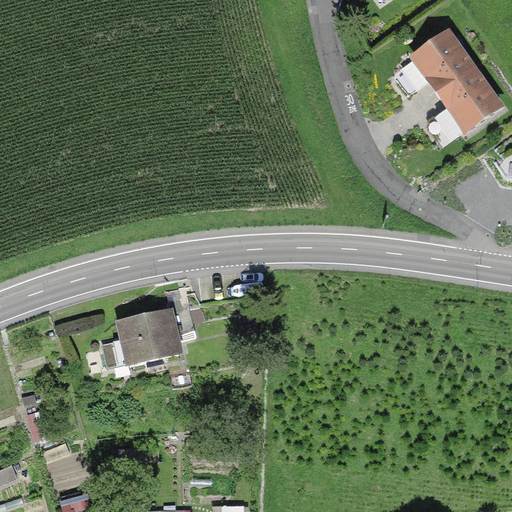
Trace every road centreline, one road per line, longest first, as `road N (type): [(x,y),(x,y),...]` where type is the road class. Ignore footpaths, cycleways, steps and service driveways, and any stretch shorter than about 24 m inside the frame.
road 1 (secondary): [(487,266),(265,248),(139,265),(0,310)]
road 2 (residential): [(487,266),(482,245),(466,229),(401,192),(364,154),(320,0)]
